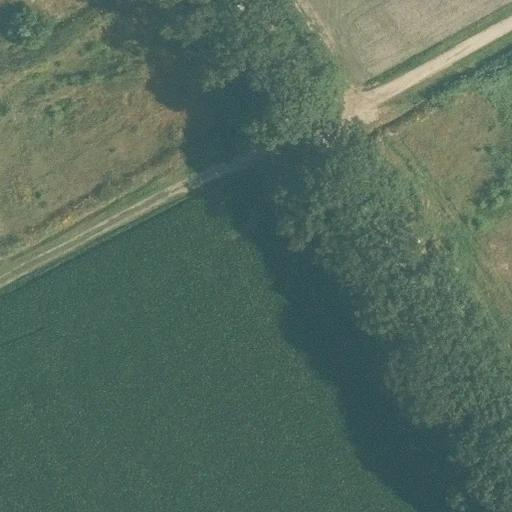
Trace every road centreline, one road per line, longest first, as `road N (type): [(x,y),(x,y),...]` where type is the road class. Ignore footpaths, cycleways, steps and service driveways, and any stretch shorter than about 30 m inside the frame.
road 1 (unclassified): [(511,446),(307,120)]
road 2 (unclassified): [(307,120),(511,13)]
road 3 (unclassified): [(307,120),(229,0)]
